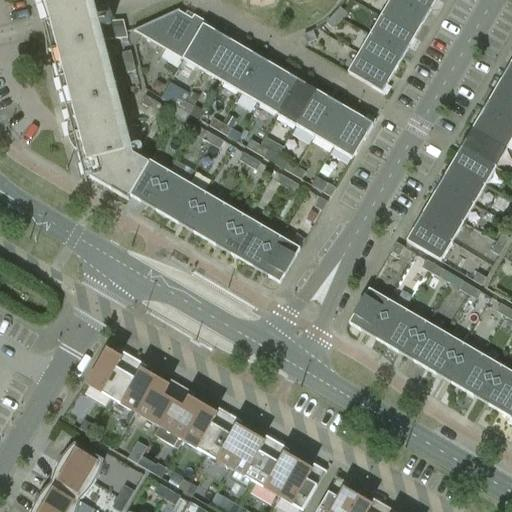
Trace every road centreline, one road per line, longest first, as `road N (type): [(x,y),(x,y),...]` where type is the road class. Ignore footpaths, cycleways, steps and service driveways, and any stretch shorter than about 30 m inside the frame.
road 1 (residential): [(284,359),(496,0)]
road 2 (residential): [(442,511),(98,306)]
road 3 (tertiary): [(511,494),(284,359)]
road 4 (residential): [(0,471),(98,306)]
road 5 (tertiary): [(284,359),(120,266)]
